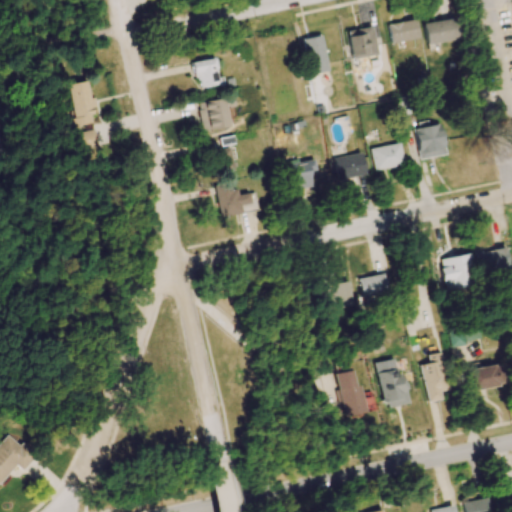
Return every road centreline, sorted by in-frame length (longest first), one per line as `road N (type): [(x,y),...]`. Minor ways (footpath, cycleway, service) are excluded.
road 1 (residential): [(59,511),(89,466),(155,286),(173,263),(128,35)]
road 2 (residential): [(511,194),(173,263)]
road 3 (tertiary): [(511,441),(174,511)]
road 4 (residential): [(293,0),(128,35)]
road 5 (residential): [(208,418),(173,263)]
road 6 (residential): [(128,35),(0,56)]
